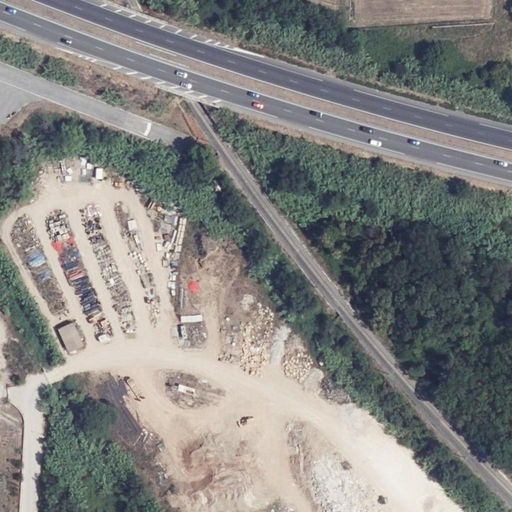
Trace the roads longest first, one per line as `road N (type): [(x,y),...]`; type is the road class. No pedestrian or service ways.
road 1 (motorway): [(0,9),(218,88),(511,173)]
road 2 (motorway): [(511,140),(211,56),(58,0)]
